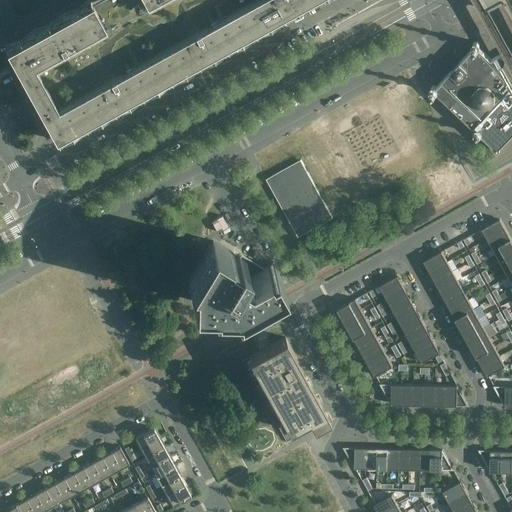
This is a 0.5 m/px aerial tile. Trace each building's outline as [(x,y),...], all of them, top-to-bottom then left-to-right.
[(86,0),(77,8),(76,8),(61,13),(49,23),(48,24),(33,29),(20,39),(5,44),(7,48),(6,48),(31,93),(56,138),(58,142),(59,141),(71,131),(86,126),(87,126),(99,116),(100,115),(115,110),(127,100),(128,100),(143,95),(155,85),(156,84),(171,79),(184,69),(199,64),(212,53),(227,48),(240,38),(256,33),(256,32),(268,22),(283,17),(284,17),(296,7),(312,2),(312,1),(313,0),(86,0)] [(511,87),(505,74),(500,67),(502,66),(503,65),(504,64),(505,63),(505,62),(505,61),(505,60),(505,59),(504,59),(504,58),(504,57),(503,57),(502,56),(501,56),(500,56),(499,56),(498,56),(497,56),(491,59),(479,47),(479,46),(479,44),(477,42),(475,42),(473,44),(473,47),(474,47),(436,87),(435,86),(433,86),(431,88),(431,91),(433,93),(435,92),(436,92),(476,129),(475,130),(475,133),(477,135),(480,135),(480,134),(494,147),(494,149),(496,151),(499,151),(500,149),(500,147),(511,134),(511,87)] [(269,175),(296,235),(332,218),(304,158),(269,175)] [(227,226),(222,216),(212,221),(217,231),(227,226)] [(506,229),(500,218),(482,228),(488,238),(506,229)] [(493,248),(511,238),(506,229),(488,238),(493,248)] [(498,257),(511,249),(511,239),(511,238),(493,248),(498,257)] [(284,283),(272,261),(260,268),(253,264),(246,260),(246,259),(239,255),(238,256),(213,241),(211,243),(212,243),(207,250),(204,248),(200,254),(204,257),(191,277),(191,279),(193,279),(193,301),(215,302),(215,304),(238,304),(237,307),(239,307),(281,284),(284,283)] [(504,267),(511,262),(511,249),(498,257),(504,267)] [(447,261),(442,251),(442,250),(424,260),(430,271),(447,261)] [(435,280),(453,270),(447,261),(430,271),(435,280)] [(440,290),(458,280),(453,270),(435,280),(440,290)] [(403,285),(398,275),(380,285),(385,295),(403,285)] [(445,299),(463,289),(458,280),(440,290),(445,299)] [(391,305),(408,295),(403,285),(385,295),(391,305)] [(451,309),(468,299),(463,289),(445,299),(451,309)] [(396,314),(414,304),(408,295),(391,305),(396,314)] [(361,308),(356,298),(338,308),(343,318),(361,308)] [(456,318),(474,308),(468,299),(451,309),(456,318)] [(401,323),(419,314),(414,304),(396,314),(401,323)] [(349,328),(367,318),(361,308),(343,318),(349,328)] [(461,328),(479,318),(474,308),(456,318),(461,328)] [(406,333),(424,323),(419,314),(401,323),(406,333)] [(354,337),(372,327),(367,318),(349,328),(354,337)] [(466,337),(484,327),(479,318),(461,328),(466,337)] [(411,342),(429,332),(424,323),(406,333),(411,342)] [(359,347),(377,337),(372,327),(354,337),(359,347)] [(471,346),(489,337),(484,327),(466,337),(471,346)] [(417,352),(435,342),(429,332),(411,342),(417,352)] [(330,418),(295,356),(285,337),(258,352),(242,361),(286,442),(330,418)] [(364,356),(382,346),(377,337),(359,347),(364,356)] [(477,356),(495,346),(489,337),(471,346),(477,356)] [(440,352),(435,342),(417,352),(422,362),(440,352)] [(369,366),(387,356),(382,346),(364,356),(369,366)] [(482,365),(500,355),(495,346),(477,356),(482,365)] [(505,365),(500,355),(482,365),(487,375),(505,365)] [(375,375),(393,366),(387,356),(369,366),(375,375)] [(402,404),(403,383),(380,383),(391,403),(391,404),(402,404)] [(413,404),(414,384),(403,383),(402,404),(413,404)] [(424,404),(424,384),(414,384),(413,404),(424,404)] [(435,405),(435,384),(424,384),(424,404),(435,405)] [(446,405),(446,384),(435,384),(435,405),(446,405)] [(468,404),(457,385),(446,384),(446,405),(457,405),(457,404),(468,404)] [(511,406),(511,385),(494,385),(505,405),(505,406),(511,406)] [(141,448),(160,437),(159,437),(154,428),(135,438),(141,448)] [(146,457),(165,446),(164,447),(159,438),(160,437),(141,448),(146,457)] [(129,463),(120,446),(110,452),(119,469),(129,463)] [(151,467),(171,456),(170,456),(169,456),(164,447),(165,447),(165,446),(146,457),(151,467)] [(366,467),(366,448),(366,447),(355,447),(355,448),(344,447),(355,467),(366,467)] [(377,468),(377,448),(377,447),(366,447),(366,448),(366,467),(377,468)] [(388,468),(388,448),(388,447),(377,447),(377,448),(377,468),(388,468)] [(398,468),(399,449),(399,448),(388,447),(388,448),(388,468),(398,468)] [(409,468),(410,449),(410,448),(399,448),(399,449),(398,468),(409,468)] [(420,468),(420,449),(420,448),(410,448),(410,449),(409,468),(420,468)] [(431,469),(431,449),(431,448),(420,448),(420,449),(420,468),(431,469)] [(453,469),(442,449),(442,448),(431,448),(431,449),(431,469),(453,469)] [(501,470),(501,451),(502,450),(490,449),(490,450),(479,450),(490,470),(501,470)] [(511,470),(511,466),(511,449),(502,450),(501,451),(501,470),(511,470)] [(119,469),(110,452),(100,457),(109,474),(119,469)] [(156,476),(176,465),(175,465),(170,457),(171,456),(151,467),(156,476)] [(109,474),(100,457),(91,462),(100,479),(109,474)] [(144,457),(137,461),(140,468),(147,464),(144,457)] [(100,479),(91,462),(81,467),(91,484),(100,479)] [(162,485),(181,475),(181,474),(180,475),(175,466),(176,465),(156,476),(162,485)] [(91,484),(81,467),(72,473),(81,490),(91,484)] [(81,490),(72,473),(62,478),(72,495),(81,490)] [(167,495),(186,484),(185,484),(180,475),(181,475),(162,485),(167,495)] [(72,495),(62,478),(53,483),(62,500),(72,495)] [(141,486),(139,481),(133,485),(135,489),(141,486)] [(466,490),(461,481),(443,490),(448,500),(466,490)] [(62,500),(53,483),(43,488),(53,505),(62,500)] [(191,495),(185,485),(186,484),(167,495),(172,505),(191,495)] [(53,505),(43,488),(34,494),(43,510),(53,505)] [(128,493),(126,488),(119,492),(122,496),(128,493)] [(454,510),(472,500),(466,490),(448,500),(454,510)] [(122,496),(119,492),(113,495),(116,500),(122,496)] [(40,511),(43,510),(34,494),(25,499),(31,511),(40,511)] [(382,511),(397,504),(392,494),(374,504),(378,511),(382,511)] [(155,511),(147,496),(137,502),(142,511),(155,511)] [(31,511),(25,499),(15,504),(19,511),(31,511)] [(109,504),(107,499),(100,502),(103,507),(109,504)] [(454,511),(472,511),(477,509),(472,500),(454,510),(454,511)] [(103,507),(100,502),(94,506),(97,510),(103,507)] [(142,511),(137,502),(128,507),(130,511),(142,511)]
